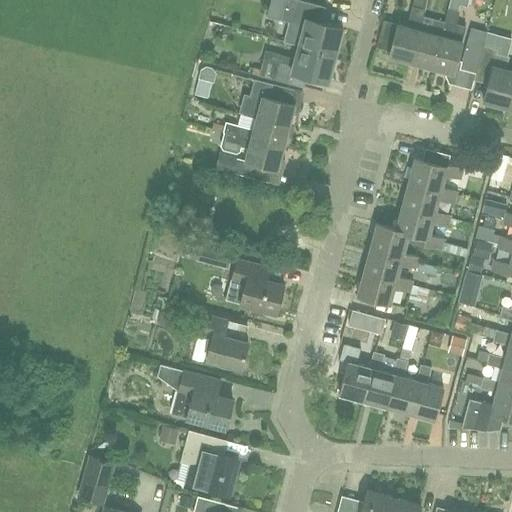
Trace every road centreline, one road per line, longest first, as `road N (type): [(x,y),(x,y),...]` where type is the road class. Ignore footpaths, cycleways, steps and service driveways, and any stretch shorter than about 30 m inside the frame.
road 1 (residential): [(307,462),(293,406),(362,109)]
road 2 (residential): [(511,457),(307,462)]
road 3 (residential): [(511,136),(439,129),(362,109)]
